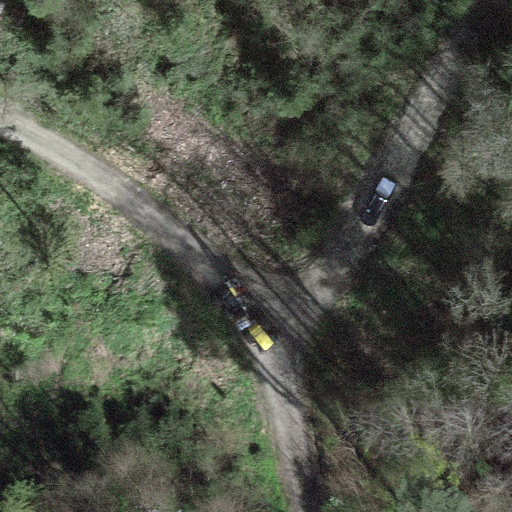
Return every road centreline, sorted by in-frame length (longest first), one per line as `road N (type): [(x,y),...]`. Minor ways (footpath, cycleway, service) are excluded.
road 1 (track): [(0,119),(180,222),(224,265),(269,329),(308,511)]
road 2 (track): [(269,329),(444,84),(479,0)]
